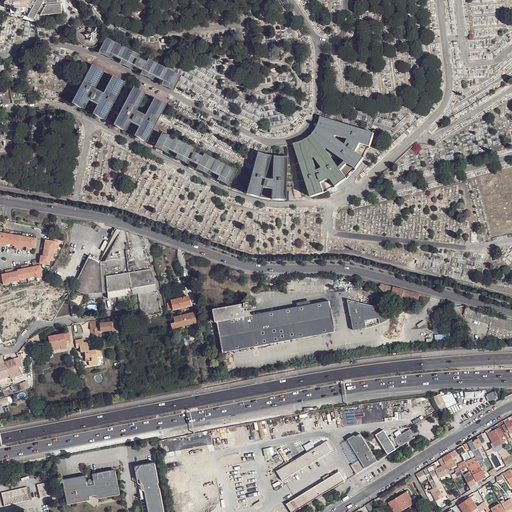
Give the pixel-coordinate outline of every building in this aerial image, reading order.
[(27,0),(5,0),(4,3),(4,7),(7,9),(10,9),(10,13),(14,13),(14,15),(20,14),(20,12),(23,12),(23,8),(26,8),(28,5),(28,0),(27,0)] [(27,0),(28,0),(28,5),(26,8),(23,8),(23,12),(20,12),(20,14),(24,14),(28,16),(27,17),(33,20),(38,11),(42,13),(40,16),(62,14),(60,0),(44,0),(43,0),(27,0)] [(93,27),(86,31),(87,39),(94,42),(100,38),(100,31),(93,27)] [(141,52),(107,35),(99,51),(112,57),(114,53),(122,58),(120,61),(154,78),(156,75),(164,79),(162,83),(175,89),(183,73),(149,56),(148,59),(139,55),(141,52)] [(105,68),(92,62),(73,100),(86,107),(90,98),(98,103),(95,111),(107,118),(126,80),(114,73),(105,90),(96,85),(105,68)] [(147,90),(135,84),(115,122),(128,128),(132,120),(140,124),(137,133),(149,139),(168,101),(156,94),(147,111),(139,107),(147,90)] [(0,94),(0,100),(3,100),(3,105),(10,104),(9,94),(0,94)] [(311,134),(310,135),(308,136),(306,138),(304,139),(302,139),(300,140),(298,141),(295,141),(294,141),(312,194),(326,191),(322,181),(331,177),(337,185),(348,177),(342,168),(349,161),(357,167),(365,156),(357,150),(361,142),(371,145),(376,131),(322,114),(321,115),(321,117),(320,119),(320,121),(319,123),(318,125),(317,127),(316,129),(314,130),(313,132),(311,134)] [(197,146),(164,129),(156,145),(168,151),(170,147),(178,152),(177,156),(189,162),(191,158),(199,163),(197,166),(210,173),(212,169),(220,174),(218,177),(230,184),(239,168),(205,151),(204,154),(195,149),(197,146)] [(259,150),(247,191),(261,195),(264,185),(273,187),(273,197),(287,198),(289,154),(274,153),(273,177),(270,177),(266,176),(272,153),(259,150)] [(105,260),(106,276),(128,272),(152,269),(144,238),(123,230),(120,229),(105,259),(105,260)] [(36,238),(0,232),(0,246),(5,247),(5,244),(14,246),(14,249),(21,250),(22,247),(26,248),(25,251),(29,251),(30,248),(35,249),(36,238)] [(42,256),(40,256),(39,264),(49,266),(50,261),(53,262),(53,258),(53,254),(56,254),(57,247),(54,246),(55,242),(52,241),(53,239),(50,239),(50,241),(45,240),(42,256)] [(99,260),(99,259),(89,253),(71,285),(81,291),(88,291),(99,291),(100,291),(99,260)] [(99,260),(100,291),(108,291),(106,276),(105,260),(99,260)] [(5,274),(1,275),(3,285),(19,282),(19,281),(35,277),(35,278),(42,277),(40,266),(37,266),(36,262),(32,263),(33,267),(29,268),(28,265),(21,266),(21,269),(17,270),(17,271),(12,272),(12,269),(5,271),(5,274)] [(128,272),(131,288),(156,285),(152,269),(128,272)] [(128,272),(106,276),(108,291),(108,292),(131,288),(128,272)] [(393,287),(380,284),(380,286),(379,287),(384,293),(391,294),(393,287)] [(131,288),(133,300),(134,315),(140,314),(141,318),(164,313),(156,285),(131,288)] [(404,290),(393,287),(391,294),(391,296),(402,299),(402,297),(404,290)] [(131,288),(108,292),(108,297),(118,296),(118,302),(119,301),(133,300),(131,288)] [(404,290),(402,297),(419,299),(420,294),(404,290)] [(27,293),(0,302),(0,309),(30,300),(27,293)] [(186,305),(190,304),(188,295),(172,300),(172,302),(166,303),(168,309),(172,309),(173,308),(178,307),(186,305)] [(398,312),(348,300),(354,330),(366,328),(366,329),(370,328),(374,327),(378,326),(381,325),(380,324),(383,323),(385,323),(386,322),(392,317),(398,312)] [(28,301),(0,311),(0,330),(4,342),(18,336),(16,329),(29,325),(28,321),(35,319),(28,301)] [(222,352),(334,332),(329,301),(311,304),(297,307),(252,315),(216,321),(216,323),(222,352)] [(251,306),(250,306),(249,307),(249,304),(248,303),(212,310),(214,322),(216,323),(216,321),(252,315),(251,311),(252,310),(252,309),(252,307),(251,306)] [(511,322),(466,308),(464,315),(511,329),(511,322)] [(176,322),(177,327),(183,326),(183,325),(186,324),(189,323),(189,324),(196,323),(194,313),(174,317),(176,322)] [(98,332),(101,331),(100,323),(100,320),(90,321),(91,326),(91,329),(95,329),(95,332),(98,332)] [(101,331),(113,330),(112,321),(100,323),(101,331)] [(467,326),(464,328),(471,340),(474,338),(467,326)] [(49,335),(50,346),(60,344),(61,348),(66,348),(65,341),(71,340),(69,332),(49,335)] [(30,344),(30,350),(35,350),(34,345),(40,343),(39,340),(37,335),(32,339),(31,339),(30,341),(30,344)] [(77,347),(89,346),(88,341),(84,342),(83,338),(76,339),(77,347)] [(89,346),(77,347),(77,348),(80,348),(81,352),(85,351),(86,358),(88,358),(91,357),(91,360),(88,360),(89,362),(89,366),(98,365),(97,357),(96,349),(89,350),(89,346)] [(18,368),(20,367),(23,366),(21,360),(24,359),(22,353),(18,354),(19,357),(17,358),(15,359),(10,360),(5,362),(4,362),(5,363),(9,375),(11,378),(13,378),(16,377),(21,375),(18,368)] [(0,356),(0,382),(0,383),(0,382),(0,378),(9,375),(5,363),(4,362),(5,362),(2,356),(0,356)] [(16,378),(24,376),(20,367),(18,368),(21,375),(16,377),(13,378),(13,380),(16,378)] [(19,385),(21,391),(25,389),(29,388),(27,382),(23,383),(19,385)] [(489,400),(496,398),(494,392),(487,394),(489,400)] [(444,403),(450,400),(446,393),(442,395),(441,393),(434,397),(441,412),(447,409),(444,403)] [(491,444),(493,449),(505,443),(503,438),(505,437),(500,427),(497,429),(496,427),(492,429),(494,431),(487,434),(492,444),(491,444)] [(415,438),(410,429),(394,439),(395,440),(398,444),(400,448),(415,438)] [(384,430),(376,435),(388,455),(396,450),(391,442),(389,438),(384,430)] [(358,474),(377,462),(360,435),(355,437),(354,436),(348,440),(360,461),(353,465),(358,474)] [(328,440),(326,442),(331,452),(334,450),(328,440)] [(477,449),(476,446),(474,442),(472,440),(469,442),(472,447),(473,451),(477,449)] [(277,472),(283,482),(311,464),(329,453),(331,452),(326,442),(307,453),(291,463),(277,472)] [(291,463),(307,453),(305,449),(288,459),(291,463)] [(455,451),(443,458),(449,470),(456,465),(454,460),(453,458),(457,456),(455,451)] [(329,453),(311,464),(312,465),(329,455),(329,453)] [(134,467),(142,511),(163,511),(159,489),(159,488),(158,484),(158,483),(155,463),(154,462),(135,466),(134,467)] [(462,470),(468,467),(466,463),(466,462),(459,466),(460,468),(462,470)] [(450,476),(451,475),(446,465),(438,469),(436,469),(435,470),(440,479),(449,474),(450,476)] [(442,484),(439,479),(435,471),(433,466),(429,469),(432,475),(437,486),(442,484)] [(457,473),(452,475),(454,479),(463,474),(462,473),(469,469),(468,467),(462,470),(457,473)] [(483,471),(481,467),(472,471),(474,475),(483,471)] [(85,476),(63,480),(62,481),(67,504),(68,505),(86,502),(90,495),(94,494),(101,499),(119,495),(119,494),(115,471),(114,470),(91,474),(93,481),(91,481),(91,480),(90,479),(89,480),(88,481),(88,482),(86,482),(85,476)] [(511,471),(511,470),(502,475),(504,478),(509,487),(510,486),(511,488),(511,471)] [(416,475),(420,481),(425,479),(421,471),(416,475)] [(486,477),(483,471),(474,475),(477,482),(476,482),(478,486),(480,485),(478,481),(486,477)] [(287,505),(290,511),(295,511),(345,482),(339,473),(287,505)] [(428,477),(434,488),(437,486),(432,475),(428,477)] [(470,488),(476,484),(472,476),(472,475),(466,479),(470,488)] [(49,481),(38,484),(41,497),(52,494),(49,481)] [(443,485),(438,487),(439,490),(442,495),(444,498),(448,495),(443,485)] [(28,486),(3,492),(6,505),(31,499),(28,486)] [(408,491),(391,501),(395,507),(393,509),(394,511),(399,511),(402,511),(414,503),(408,493),(408,491)] [(450,503),(446,498),(440,502),(443,507),(450,503)] [(488,508),(486,503),(477,508),(474,502),(471,498),(460,505),(464,511),(475,511),(479,510),(479,511),(483,508),(485,510),(488,508)] [(502,504),(507,511),(511,508),(511,503),(510,499),(502,504)] [(369,503),(365,505),(370,511),(373,509),(369,503)]
